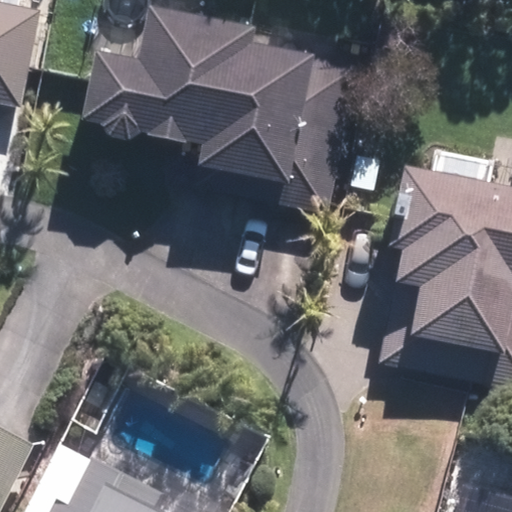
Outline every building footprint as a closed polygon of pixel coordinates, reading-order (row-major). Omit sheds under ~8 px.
[(0,104),(21,109),(40,11),(0,3),(0,104)] [(327,216),(355,67),(252,46),(255,30),(151,9),(140,63),(93,54),(79,125),(104,129),(110,140),(131,143),(142,136),(202,149),(194,190),(327,216)] [(511,389),(511,190),(405,169),(388,248),(405,252),(381,362),(511,389)] [(0,507),(31,448),(0,431),(0,507)] [(152,511),(161,494),(91,459),(69,503),(56,497),(48,511),(152,511)]
